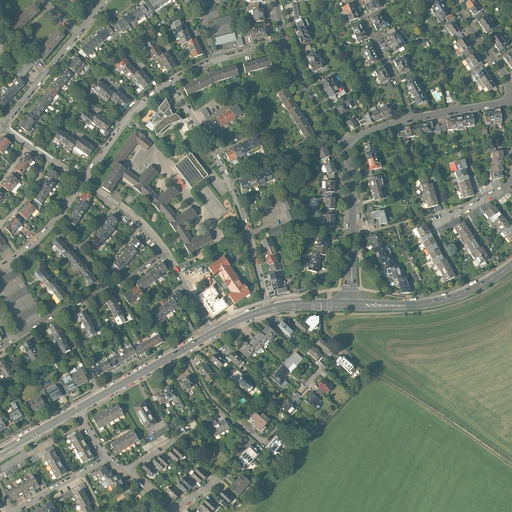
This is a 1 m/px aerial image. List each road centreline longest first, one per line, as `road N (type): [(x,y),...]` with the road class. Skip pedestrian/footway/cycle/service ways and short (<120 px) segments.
road 1 (residential): [(168,84),(228,182),(267,309)]
road 2 (primary): [(350,305),(450,298),(511,264)]
road 3 (tertiary): [(341,144),(351,188),(350,305)]
road 4 (residential): [(83,182),(140,105),(168,84)]
road 5 (residential): [(358,0),(409,118)]
road 6 (primary): [(101,395),(212,333)]
road 7 (residential): [(166,252),(55,313)]
road 8 (residential): [(168,84),(209,62),(285,40)]
road 9 (residential): [(0,268),(37,240),(83,182)]
